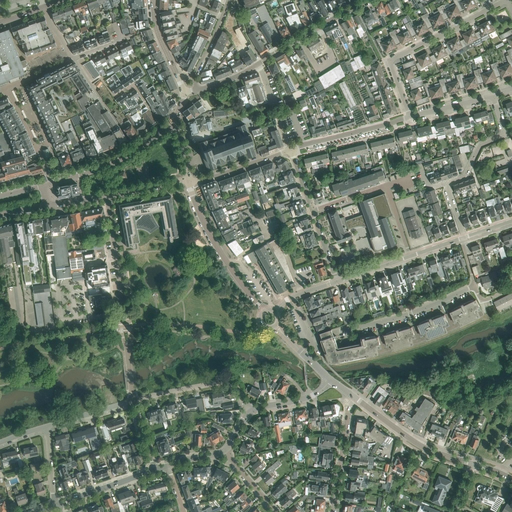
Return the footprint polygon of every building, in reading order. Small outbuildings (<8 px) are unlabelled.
[(95,0),(88,0),(86,1),(92,16),(94,21),(96,20),(95,15),(100,13),(98,7),(95,0)] [(105,0),(95,0),(98,7),(99,6),(99,5),(102,3),(105,10),(108,9),(105,0)] [(105,0),(108,9),(116,6),(116,4),(120,3),(118,0),(105,0)] [(120,0),(124,10),(129,9),(134,9),(146,7),(145,0),(120,0)] [(245,9),(259,3),(258,0),(243,0),(245,4),(243,5),(245,9)] [(301,19),(302,22),(305,26),(310,23),(308,18),(309,18),(303,8),(306,7),(302,0),(299,1),(300,4),(298,6),(303,14),(300,16),(302,19),(301,19)] [(323,16),(328,13),(324,7),(325,6),(322,0),(321,0),(318,2),(316,3),(323,16)] [(326,0),(327,3),(329,6),(328,6),(331,11),(338,8),(333,0),(326,0)] [(388,0),(390,3),(387,4),(392,13),(395,11),(394,10),(399,7),(400,9),(403,7),(398,0),(399,0),(396,2),(395,0),(388,0)] [(452,0),(454,3),(450,5),(456,18),(459,16),(459,15),(461,14),(459,11),(462,10),(463,11),(456,0),(452,0)] [(461,0),(456,0),(463,11),(462,10),(465,8),(466,11),(468,10),(469,11),(472,9),(467,0),(463,0),(462,1),(461,0)] [(467,0),(472,9),(475,8),(475,7),(477,6),(475,3),(478,2),(479,3),(477,0),(467,0)] [(85,1),(79,4),(83,16),(84,19),(85,21),(89,20),(85,9),(88,8),(85,1)] [(215,1),(212,7),(211,10),(218,13),(221,4),(215,1)] [(308,15),(310,18),(312,22),(319,19),(315,12),(316,11),(311,2),(308,3),(313,12),(308,15)] [(375,5),(380,14),(381,17),(387,13),(388,15),(391,13),(386,5),(383,6),(381,2),(375,5)] [(300,22),(297,13),(292,15),(291,13),(296,11),(293,3),(284,7),(288,17),(286,18),(289,25),(291,30),(293,29),(294,32),(303,27),(300,22)] [(443,5),(440,6),(447,19),(446,18),(449,17),(450,19),(452,18),(453,19),(456,18),(450,5),(448,3),(444,6),(443,5)] [(83,16),(79,4),(72,6),(75,13),(77,16),(80,15),(82,20),(84,19),(83,16)] [(434,15),(440,26),(443,24),(443,23),(445,22),(443,20),(446,18),(447,20),(447,19),(440,6),(437,8),(440,14),(435,16),(434,15)] [(70,7),(64,9),(66,16),(71,28),(73,27),(71,20),(71,19),(70,15),(73,13),(70,7)] [(243,14),(241,14),(243,21),(257,12),(255,8),(243,14)] [(64,9),(57,12),(60,19),(60,18),(66,16),(64,9)] [(182,36),(180,30),(179,26),(181,25),(180,23),(180,21),(178,21),(177,18),(177,16),(175,9),(159,13),(161,20),(161,22),(162,25),(161,26),(161,25),(160,25),(161,27),(161,29),(162,29),(161,28),(163,28),(165,33),(166,40),(182,36)] [(367,15),(364,17),(369,26),(379,20),(375,12),(375,13),(373,14),(370,10),(365,12),(367,15)] [(54,22),(54,21),(60,19),(57,12),(51,14),(54,22)] [(205,18),(204,21),(213,25),(216,19),(210,16),(210,14),(206,13),(205,15),(206,15),(205,18)] [(427,13),(424,15),(431,28),(430,26),(433,25),(434,27),(436,26),(437,28),(440,26),(434,15),(430,17),(427,13)] [(234,27),(235,30),(236,35),(245,49),(238,53),(247,66),(253,62),(256,60),(248,46),(250,45),(247,40),(242,31),(244,30),(239,15),(236,16),(236,18),(234,19),(235,24),(238,23),(238,25),(234,27)] [(358,15),(354,17),(356,22),(358,25),(358,26),(359,28),(356,30),(360,38),(361,37),(364,36),(363,34),(365,32),(364,31),(367,30),(364,25),(361,19),(358,15)] [(423,21),(418,23),(424,34),(427,32),(427,31),(429,30),(427,28),(430,26),(431,28),(424,15),(421,16),(423,21)] [(26,56),(32,53),(56,45),(54,39),(52,33),(51,34),(49,28),(47,29),(45,24),(46,23),(44,16),(32,21),(11,29),(14,36),(15,35),(17,41),(18,40),(20,44),(21,43),(26,56)] [(379,18),(384,27),(387,25),(383,16),(379,18)] [(353,29),(355,28),(350,19),(345,22),(353,34),(352,35),(353,38),(354,39),(357,36),(355,32),(353,29)] [(424,34),(418,23),(413,26),(411,21),(411,22),(409,19),(407,21),(408,23),(415,36),(414,34),(417,33),(418,36),(420,35),(421,36),(424,34)] [(140,21),(136,22),(136,25),(136,29),(139,29),(144,28),(144,27),(148,26),(147,20),(140,21)] [(286,27),(282,29),(278,21),(278,22),(277,20),(274,22),(283,38),(290,34),(286,27)] [(199,25),(198,29),(210,33),(209,33),(210,30),(211,31),(213,25),(204,21),(203,24),(199,22),(199,25)] [(483,24),(488,35),(496,31),(491,21),(488,22),(485,23),(486,24),(483,25),(483,24)] [(130,24),(127,24),(128,29),(129,29),(130,35),(136,33),(134,25),(134,22),(130,24)] [(339,37),(343,35),(337,22),(333,24),(337,31),(339,37)] [(353,34),(345,22),(341,24),(345,31),(346,30),(350,36),(352,35),(353,34)] [(259,28),(269,44),(273,41),(271,38),(275,36),(267,23),(259,28)] [(407,29),(402,31),(408,42),(411,41),(411,40),(413,39),(411,36),(414,35),(415,36),(408,23),(405,24),(407,29)] [(339,37),(337,31),(333,24),(329,27),(332,34),(335,39),(339,37)] [(480,31),(477,32),(481,39),(488,35),(483,24),(483,25),(481,26),(481,25),(478,27),(480,31)] [(87,26),(80,29),(82,35),(89,32),(87,26)] [(335,39),(332,34),(329,27),(324,29),(328,36),(330,35),(332,41),(335,39)] [(0,83),(9,80),(19,76),(25,74),(25,73),(24,73),(24,72),(23,68),(28,66),(26,60),(20,62),(9,30),(9,29),(0,32),(0,83)] [(82,35),(80,29),(72,32),(72,33),(74,37),(82,35)] [(198,29),(196,35),(207,40),(210,33),(198,29)] [(395,29),(392,31),(399,44),(398,43),(401,41),(402,44),(404,43),(405,44),(408,42),(402,31),(398,34),(395,29)] [(481,39),(477,32),(475,34),(473,30),(470,31),(470,32),(468,33),(468,32),(473,43),(475,46),(483,43),(482,41),(481,39)] [(499,36),(502,41),(507,38),(508,39),(510,43),(511,41),(511,32),(511,30),(499,36)] [(220,36),(217,42),(225,46),(228,40),(228,38),(225,33),(222,31),(220,36)] [(248,34),(258,52),(261,56),(269,52),(265,46),(263,47),(261,43),(262,42),(259,37),(258,38),(253,31),(248,34)] [(391,37),(386,40),(392,51),(395,49),(395,48),(397,47),(395,44),(398,43),(399,44),(392,31),(389,33),(391,37)] [(473,43),(468,32),(468,33),(466,34),(466,33),(463,35),(465,39),(462,40),(466,46),(467,50),(475,46),(473,43)] [(112,34),(111,33),(108,34),(108,33),(102,35),(105,43),(111,41),(109,35),(112,34)] [(97,36),(95,37),(97,40),(98,39),(100,45),(105,43),(102,35),(97,37),(97,36)] [(196,35),(195,38),(205,43),(207,40),(196,35)] [(182,36),(166,40),(168,42),(167,43),(170,49),(178,45),(176,42),(182,40),(183,40),(183,39),(182,36)] [(94,38),(89,40),(92,48),(97,46),(95,40),(97,40),(95,37),(94,37),(94,38)] [(317,37),(312,40),(319,52),(322,51),(320,48),(323,46),(322,44),(323,44),(321,38),(318,39),(317,37)] [(453,40),(458,50),(460,53),(460,54),(465,52),(463,48),(466,46),(462,40),(460,41),(458,37),(455,39),(453,41),(453,40)] [(195,38),(193,41),(203,46),(205,43),(195,38)] [(392,51),(386,40),(381,42),(379,38),(376,39),(383,52),(382,51),(385,50),(386,52),(388,51),(389,52),(392,51)] [(84,41),(82,41),(83,45),(85,44),(87,50),(92,48),(89,40),(84,42),(84,41)] [(308,43),(306,44),(310,50),(311,52),(313,52),(315,51),(316,54),(319,52),(312,40),(308,43)] [(450,46),(447,48),(451,54),(451,56),(454,54),(455,56),(460,53),(458,50),(453,40),(453,41),(451,42),(450,41),(448,42),(450,46)] [(81,43),(76,45),(79,53),(84,51),(82,45),(83,45),(82,41),(81,42),(81,43)] [(128,41),(123,44),(127,51),(132,49),(134,52),(136,51),(134,45),(131,47),(128,41)] [(193,41),(192,45),(202,50),(203,46),(193,41)] [(156,42),(148,45),(153,54),(150,55),(160,50),(156,42)] [(178,45),(170,49),(173,54),(180,50),(179,48),(185,44),(184,42),(178,45)] [(217,42),(214,48),(222,52),(225,46),(217,42)] [(123,44),(118,46),(121,51),(119,52),(122,57),(122,58),(129,55),(127,51),(123,44)] [(70,47),(71,47),(74,55),(79,53),(76,45),(70,47)] [(192,45),(190,48),(192,49),(200,53),(202,50),(192,45)] [(438,47),(438,48),(443,58),(451,54),(447,48),(445,49),(442,45),(440,46),(440,47),(438,48),(438,47)] [(115,47),(110,50),(114,58),(119,55),(120,58),(122,57),(119,52),(118,53),(115,47)] [(301,47),(296,50),(301,59),(303,57),(305,60),(308,59),(301,47)] [(214,48),(209,58),(219,63),(221,62),(218,60),(218,58),(218,59),(222,52),(214,48)] [(435,54),(432,56),(435,62),(443,58),(438,48),(437,48),(438,48),(436,50),(435,49),(433,50),(435,54)] [(182,57),(177,64),(183,67),(183,68),(182,69),(190,73),(198,58),(200,53),(192,49),(191,52),(190,54),(187,61),(182,57)] [(108,58),(107,58),(108,62),(110,61),(109,60),(114,58),(110,50),(105,52),(108,58)] [(160,50),(150,55),(152,60),(155,59),(162,55),(160,50)] [(298,62),(292,52),(290,53),(290,52),(285,55),(285,54),(284,54),(290,63),(291,65),(294,71),(299,68),(296,63),(298,62)] [(102,53),(98,56),(102,64),(106,61),(107,62),(108,62),(107,58),(105,59),(102,53)] [(423,55),(422,55),(428,66),(435,62),(432,56),(429,57),(427,53),(425,54),(425,55),(423,56),(423,55)] [(284,54),(276,59),(279,65),(284,61),(286,65),(290,63),(284,54)] [(153,62),(155,65),(164,60),(162,55),(155,59),(155,60),(156,59),(156,60),(153,62)] [(361,55),(354,58),(358,69),(366,66),(363,60),(361,55)] [(416,64),(416,65),(418,71),(428,66),(422,55),(423,56),(421,57),(420,57),(418,58),(420,62),(416,64)] [(93,65),(95,68),(97,71),(103,68),(101,64),(102,64),(98,56),(92,58),(95,64),(93,65)] [(240,59),(235,62),(239,70),(244,68),(240,59)] [(411,69),(410,67),(416,65),(416,64),(415,60),(402,64),(405,71),(404,71),(405,75),(413,73),(411,69)] [(75,62),(72,62),(49,73),(48,73),(43,75),(44,76),(36,80),(38,83),(27,88),(46,127),(55,148),(63,145),(63,143),(65,143),(70,140),(67,133),(66,133),(61,123),(77,115),(82,112),(76,101),(77,101),(86,95),(84,93),(91,88),(79,71),(80,71),(75,62)] [(165,62),(157,65),(160,73),(161,73),(161,74),(158,75),(160,81),(164,79),(171,75),(165,62)] [(229,65),(232,69),(234,73),(239,70),(235,62),(229,65)] [(275,62),(268,65),(273,76),(280,73),(275,62)] [(375,62),(365,66),(366,70),(371,68),(372,71),(371,72),(381,68),(379,63),(376,65),(375,62)] [(497,62),(494,63),(499,77),(499,75),(501,74),(502,77),(504,76),(505,77),(508,76),(504,65),(499,67),(497,62)] [(222,63),(219,66),(221,68),(222,70),(225,77),(232,74),(229,67),(227,68),(226,65),(223,67),(222,63)] [(493,71),(488,73),(491,83),(495,81),(494,80),(496,79),(496,77),(498,76),(499,77),(494,63),(490,65),(493,71)] [(129,65),(125,67),(134,81),(144,74),(140,69),(134,73),(129,65)] [(331,70),(319,78),(321,82),(321,83),(323,86),(325,88),(325,89),(338,81),(345,76),(340,65),(331,70)] [(124,67),(120,69),(126,78),(120,82),(124,87),(124,88),(134,81),(130,75),(124,67)] [(371,76),(372,78),(374,77),(375,77),(374,76),(384,73),(383,73),(381,68),(371,72),(373,75),(371,76)] [(480,68),(477,70),(481,84),(482,84),(481,82),(485,81),(486,83),(488,83),(488,84),(491,83),(488,73),(487,71),(482,73),(480,68)] [(214,75),(214,76),(216,80),(225,77),(222,70),(218,71),(218,72),(218,73),(214,75)] [(475,75),(470,77),(473,89),(476,88),(476,86),(478,86),(477,83),(481,82),(481,84),(477,70),(473,71),(475,75)] [(206,71),(202,73),(201,75),(200,75),(200,80),(201,85),(207,83),(206,78),(208,78),(208,77),(209,76),(208,75),(207,74),(206,71)] [(257,73),(250,75),(259,106),(268,103),(261,83),(257,73)] [(384,73),(374,76),(375,77),(374,77),(375,81),(384,78),(383,73),(384,73)] [(414,78),(414,77),(414,76),(413,73),(405,75),(407,79),(408,79),(410,85),(422,81),(420,76),(414,78)] [(463,73),(460,74),(463,88),(464,88),(463,87),(466,86),(467,89),(469,88),(469,90),(473,89),(470,77),(464,78),(463,73)] [(116,85),(110,89),(114,94),(119,91),(124,88),(124,87),(120,82),(115,74),(111,76),(116,85)] [(457,80),(452,81),(455,93),(459,92),(458,91),(461,91),(460,88),(463,87),(463,89),(463,88),(460,74),(456,75),(457,80)] [(171,75),(164,79),(167,87),(169,92),(177,88),(171,75)] [(250,75),(243,77),(246,84),(245,84),(248,94),(252,104),(250,105),(251,108),(251,109),(259,106),(250,75)] [(384,78),(375,81),(376,85),(374,86),(375,88),(378,87),(378,86),(387,82),(386,83),(384,78)] [(446,78),(442,79),(446,93),(446,92),(449,91),(449,94),(451,93),(452,94),(455,93),(452,81),(447,83),(446,78)] [(440,86),(435,87),(435,88),(438,98),(441,97),(441,96),(443,95),(442,92),(445,92),(446,93),(442,79),(439,80),(440,86)] [(141,81),(136,85),(138,87),(144,97),(155,90),(153,85),(147,89),(143,83),(141,81)] [(344,81),(339,84),(352,111),(358,108),(344,81)] [(423,84),(422,81),(410,85),(412,92),(411,92),(413,96),(420,93),(419,89),(418,89),(418,88),(424,86),(423,84)] [(387,82),(378,86),(378,87),(379,91),(378,91),(379,91),(389,87),(388,84),(387,84),(386,83),(387,83),(387,82)] [(321,83),(316,86),(319,92),(325,88),(323,86),(321,83)] [(435,87),(435,86),(429,87),(428,83),(423,84),(424,86),(428,97),(428,98),(429,98),(428,96),(431,96),(432,98),(434,98),(434,99),(438,98),(435,88),(435,87)] [(244,86),(235,89),(237,94),(241,107),(245,105),(246,109),(251,108),(250,105),(249,100),(248,101),(246,96),(247,96),(246,94),(247,94),(246,91),(244,86)] [(149,95),(145,98),(148,103),(150,105),(152,109),(152,110),(156,115),(158,120),(167,114),(161,104),(162,103),(158,96),(155,90),(153,87),(150,88),(154,96),(151,98),(149,95)] [(389,87),(379,91),(380,95),(381,94),(381,95),(382,95),(391,92),(390,92),(389,91),(390,90),(389,87)] [(127,96),(126,96),(134,107),(138,104),(134,99),(139,95),(135,90),(127,96)] [(380,95),(378,95),(379,98),(381,97),(382,101),(383,100),(391,97),(390,93),(391,92),(382,95),(381,95),(381,94),(380,95)] [(125,93),(116,99),(120,105),(125,102),(130,109),(132,108),(134,107),(126,96),(127,96),(125,93)] [(163,93),(158,96),(162,103),(163,105),(164,106),(168,113),(177,105),(175,101),(171,102),(171,101),(169,103),(166,98),(166,99),(163,93)] [(415,100),(418,106),(430,102),(428,98),(428,97),(422,99),(421,97),(422,97),(420,93),(413,96),(414,100),(415,100)] [(86,95),(77,101),(80,105),(83,111),(86,110),(88,113),(87,114),(93,127),(97,137),(96,137),(99,143),(103,151),(118,145),(115,141),(116,140),(110,130),(111,130),(97,109),(94,105),(86,95)] [(293,96),(283,101),(286,107),(296,102),(293,96)] [(0,160),(1,162),(3,161),(1,156),(4,154),(14,150),(17,149),(17,150),(19,150),(19,149),(20,149),(23,156),(23,157),(27,156),(28,155),(29,157),(35,154),(36,154),(31,142),(27,133),(27,132),(25,128),(19,117),(8,97),(0,100),(0,160)] [(372,98),(368,100),(365,101),(368,107),(375,105),(372,98)] [(305,99),(299,102),(301,108),(307,106),(306,104),(305,99)] [(99,101),(94,105),(97,109),(111,130),(110,130),(116,140),(115,141),(118,145),(127,140),(119,128),(108,111),(106,112),(99,101)] [(198,101),(182,113),(189,121),(193,118),(205,110),(198,101)] [(507,107),(503,108),(505,115),(509,113),(509,112),(511,111),(511,101),(506,104),(507,107)] [(394,102),(385,105),(384,104),(382,105),(382,107),(385,106),(386,110),(395,107),(393,102),(394,102)] [(371,113),(368,115),(370,121),(380,118),(379,115),(378,111),(375,105),(368,107),(371,113)] [(139,112),(141,115),(147,122),(149,126),(156,121),(155,120),(155,121),(151,115),(152,114),(147,106),(139,112)] [(128,113),(125,115),(128,120),(128,121),(137,134),(148,127),(143,118),(135,123),(130,115),(131,114),(132,115),(138,110),(136,107),(130,112),(129,113),(128,113)] [(350,122),(348,123),(350,127),(356,125),(352,113),(349,107),(346,108),(348,114),(350,119),(349,120),(350,122)] [(388,113),(383,115),(384,119),(394,116),(393,113),(397,112),(395,107),(386,110),(388,113)] [(327,116),(327,118),(328,119),(329,122),(330,125),(331,128),(332,128),(333,130),(331,130),(332,132),(337,130),(335,124),(331,117),(329,113),(327,109),(324,111),(327,116)] [(489,123),(490,123),(494,122),(491,112),(488,113),(487,111),(481,112),(483,121),(487,120),(488,122),(488,123),(489,123)] [(99,153),(103,151),(99,143),(96,137),(88,120),(84,112),(82,112),(77,115),(80,120),(81,123),(83,127),(87,135),(96,154),(99,153)] [(116,112),(113,114),(130,139),(137,134),(128,121),(123,124),(122,121),(123,121),(119,114),(118,115),(116,112)] [(475,116),(472,117),(474,126),(481,124),(480,122),(483,121),(481,112),(474,114),(475,116)] [(195,121),(193,121),(188,123),(192,135),(199,133),(198,130),(207,128),(207,131),(213,129),(210,118),(205,119),(204,117),(206,116),(205,113),(200,116),(201,118),(195,120),(195,121)] [(337,124),(338,127),(339,130),(345,128),(344,126),(339,115),(335,116),(337,120),(338,119),(339,123),(337,124)] [(341,115),(339,115),(344,126),(345,128),(350,127),(348,123),(350,122),(349,120),(347,120),(346,118),(342,119),(341,115)] [(468,116),(462,118),(465,129),(471,127),(474,126),(472,117),(469,118),(468,116)] [(312,132),(313,138),(316,137),(318,136),(313,122),(313,119),(312,117),(309,118),(311,123),(312,126),(309,127),(311,132),(312,132)] [(315,118),(313,119),(313,122),(318,136),(322,135),(320,128),(319,125),(317,125),(315,118)] [(327,118),(326,119),(324,120),(328,134),(332,132),(331,130),(333,130),(332,128),(331,128),(330,125),(329,122),(328,119),(327,118)] [(456,121),(453,122),(455,133),(456,136),(460,135),(459,133),(459,132),(465,130),(465,129),(462,118),(455,119),(456,121)] [(96,154),(87,135),(83,127),(81,123),(80,120),(73,123),(74,126),(88,157),(96,154)] [(449,121),(443,122),(446,135),(455,133),(453,122),(450,122),(449,121)] [(437,126),(434,126),(437,137),(445,135),(446,135),(443,122),(436,124),(437,126)] [(207,141),(203,142),(198,144),(208,171),(216,168),(216,167),(243,157),(244,160),(256,155),(252,146),(253,145),(249,134),(248,134),(245,124),(228,130),(229,133),(207,141)] [(431,125),(424,127),(426,136),(429,135),(430,138),(437,137),(434,126),(431,127),(431,125)] [(418,130),(415,131),(417,141),(418,142),(427,140),(426,136),(424,127),(417,129),(418,130)] [(262,133),(262,131),(261,128),(251,131),(253,136),(256,135),(257,137),(263,135),(262,133)] [(277,130),(272,131),(271,132),(273,138),(274,139),(275,139),(275,140),(276,144),(278,147),(283,146),(277,130)] [(412,130),(405,132),(407,140),(410,139),(411,143),(415,142),(415,141),(417,141),(415,131),(412,132),(412,130)] [(399,135),(396,136),(398,143),(407,140),(405,132),(399,133),(399,135)] [(70,140),(65,143),(70,153),(70,152),(74,163),(85,158),(81,148),(77,142),(77,143),(76,140),(74,138),(70,140)] [(266,145),(267,148),(269,154),(279,151),(278,147),(276,144),(270,146),(268,140),(265,141),(266,145)] [(63,145),(55,148),(62,166),(72,163),(68,154),(63,145)] [(266,145),(258,148),(256,149),(258,154),(260,153),(262,157),(269,154),(267,148),(266,145)] [(469,145),(459,147),(461,154),(465,153),(470,152),(470,149),(469,145)] [(361,148),(361,146),(355,147),(357,155),(360,155),(361,157),(362,157),(362,160),(365,159),(365,156),(363,157),(363,154),(362,152),(361,148)] [(45,161),(48,170),(54,168),(51,160),(50,160),(50,157),(48,149),(42,150),(45,159),(45,158),(46,161),(45,161)] [(338,151),(332,153),(334,161),(339,160),(340,161),(338,151)] [(27,156),(23,157),(30,174),(31,174),(31,175),(43,172),(35,154),(29,157),(28,155),(27,156)] [(5,176),(6,180),(30,174),(23,157),(23,156),(14,158),(11,159),(3,161),(1,162),(0,162),(5,176)] [(304,159),(306,167),(312,166),(310,158),(304,159)] [(275,169),(277,172),(277,173),(281,171),(280,171),(285,160),(282,159),(276,161),(277,164),(276,164),(277,165),(278,168),(275,169)] [(281,171),(281,173),(285,172),(285,170),(290,168),(288,162),(285,160),(280,171),(281,171)] [(456,166),(450,168),(453,177),(459,175),(457,169),(456,166),(462,164),(461,161),(455,163),(456,166)] [(273,172),(275,171),(272,163),(267,165),(271,177),(272,179),(275,178),(273,172)] [(267,165),(262,166),(266,179),(269,178),(270,181),(272,180),(272,179),(271,177),(267,165)] [(453,177),(450,168),(449,165),(444,167),(445,170),(448,179),(453,177)] [(338,183),(333,185),(336,196),(342,194),(343,196),(380,183),(379,181),(385,179),(381,166),(372,169),(373,174),(356,180),(355,175),(350,176),(337,181),(338,183)] [(260,167),(255,169),(259,182),(261,187),(262,187),(264,186),(262,181),(260,177),(263,176),(260,167)] [(249,171),(251,176),(252,179),(255,179),(256,183),(259,182),(255,169),(249,171)] [(127,179),(124,170),(116,175),(117,180),(127,179)] [(445,170),(440,172),(443,181),(448,179),(445,170)] [(283,176),(280,178),(280,179),(281,181),(293,176),(291,171),(283,174),(283,176)] [(437,182),(434,173),(433,171),(426,174),(427,176),(429,176),(432,184),(437,182)] [(251,186),(250,181),(246,172),(240,174),(245,187),(245,188),(251,186)] [(440,172),(434,173),(437,182),(443,181),(440,172)] [(245,187),(240,174),(234,177),(238,188),(239,188),(241,187),(241,188),(242,188),(245,187)] [(281,181),(279,181),(280,184),(282,183),(283,185),(286,184),(295,181),(293,176),(281,181)] [(232,177),(225,180),(229,190),(232,189),(235,188),(232,177)] [(475,178),(469,180),(472,189),(478,187),(475,178)] [(225,180),(219,182),(223,192),(229,190),(225,180)] [(469,180),(464,182),(467,191),(468,193),(473,191),(472,189),(469,180)] [(202,188),(205,195),(213,192),(220,189),(218,182),(216,183),(216,182),(214,181),(203,186),(202,188)] [(464,182),(458,184),(461,193),(467,191),(464,182)] [(79,194),(77,184),(73,185),(73,184),(59,187),(59,186),(58,186),(57,186),(55,187),(54,188),(55,191),(56,190),(57,190),(57,194),(58,199),(75,196),(75,195),(79,194)] [(282,196),(297,191),(296,189),(297,189),(296,184),(288,187),(282,189),(283,192),(282,192),(283,196),(282,196)] [(458,184),(453,186),(456,194),(461,193),(458,184)] [(262,187),(259,188),(260,191),(261,195),(265,194),(268,193),(266,189),(263,190),(262,187)] [(323,192),(322,189),(314,192),(315,194),(318,202),(325,199),(322,192),(323,192)] [(435,190),(425,193),(423,194),(425,199),(428,199),(428,198),(437,195),(435,190)] [(297,191),(282,196),(283,199),(284,200),(288,198),(288,197),(292,196),(293,200),(300,197),(299,193),(298,193),(297,191)] [(213,192),(205,195),(207,200),(220,194),(219,192),(213,194),(213,192)] [(244,193),(235,197),(237,203),(245,200),(246,200),(244,193)] [(392,214),(384,194),(385,193),(371,198),(372,198),(360,202),(359,202),(363,214),(346,221),(344,217),(340,218),(337,210),(329,213),(336,233),(335,233),(338,243),(347,240),(347,239),(352,238),(353,236),(352,234),(350,233),(349,229),(354,227),(356,227),(358,226),(360,226),(362,226),(364,227),(366,227),(368,228),(372,237),(370,238),(375,252),(376,252),(396,244),(396,245),(386,217),(392,215),(392,214)] [(220,201),(222,201),(221,197),(220,194),(207,200),(209,205),(217,201),(220,201)] [(437,195),(428,198),(428,199),(429,204),(438,201),(437,195)] [(148,232),(149,233),(158,226),(156,222),(153,218),(151,213),(156,212),(160,211),(165,238),(169,237),(170,240),(170,241),(170,242),(171,242),(172,242),(172,241),(173,240),(172,238),(178,237),(171,196),(149,199),(148,199),(147,199),(146,199),(145,199),(144,199),(143,199),(142,199),(142,200),(141,200),(141,201),(140,201),(119,205),(126,246),(132,245),(132,247),(133,248),(134,248),(135,248),(135,247),(135,243),(139,242),(136,229),(138,229),(139,229),(141,229),(142,229),(143,229),(145,230),(146,230),(147,231),(148,232)] [(217,201),(209,205),(211,211),(221,208),(236,203),(237,203),(235,197),(231,198),(224,200),(222,201),(220,201),(217,201)] [(511,197),(509,198),(508,197),(503,199),(504,200),(508,213),(511,211),(511,207),(511,206),(511,197)] [(291,207),(292,211),(295,210),(303,207),(301,200),(291,204),(292,207),(291,207)] [(492,203),(487,205),(491,218),(497,216),(495,212),(498,211),(499,215),(500,215),(495,202),(495,200),(492,201),(492,203)] [(500,200),(495,202),(500,215),(505,213),(503,209),(506,208),(508,213),(504,200),(500,201),(500,200)] [(430,205),(432,211),(441,208),(439,202),(430,205)] [(223,212),(237,208),(236,203),(221,208),(211,211),(214,216),(223,212)] [(291,211),(293,217),(306,213),(303,207),(295,210),(292,211),(291,211)] [(484,211),(479,213),(480,218),(482,223),(488,221),(486,216),(489,215),(486,207),(483,209),(484,211)] [(103,208),(80,212),(82,221),(85,221),(86,227),(94,225),(93,219),(105,217),(103,208)] [(235,213),(239,212),(237,208),(223,212),(214,216),(216,221),(228,216),(235,213)] [(437,215),(443,213),(441,208),(432,211),(428,212),(429,215),(433,213),(434,216),(435,216),(437,215)] [(467,217),(462,219),(466,229),(471,227),(470,222),(472,221),(474,226),(471,216),(469,211),(468,208),(465,209),(466,212),(467,217)] [(274,209),(266,212),(267,218),(276,215),(274,209)] [(403,213),(405,220),(407,226),(410,233),(412,238),(415,237),(415,238),(420,236),(420,235),(423,234),(421,229),(420,229),(415,216),(416,216),(414,209),(403,213)] [(476,214),(471,216),(474,226),(479,224),(478,219),(480,218),(479,213),(478,210),(475,211),(476,214)] [(68,223),(65,230),(65,232),(71,231),(72,231),(76,251),(70,252),(68,252),(71,273),(84,271),(81,253),(87,252),(86,249),(79,251),(75,230),(78,230),(78,228),(82,227),(80,212),(70,214),(72,220),(72,223),(68,223)] [(228,216),(216,221),(220,229),(237,223),(239,222),(244,220),(240,212),(239,212),(235,213),(228,216)] [(277,216),(280,224),(286,222),(283,214),(277,216)] [(61,216),(58,216),(64,279),(71,278),(71,273),(68,252),(67,245),(65,232),(65,230),(68,223),(67,215),(61,216)] [(58,216),(49,218),(50,219),(54,255),(57,280),(64,279),(58,216)] [(307,216),(299,218),(296,219),(298,223),(294,225),(295,227),(300,226),(308,223),(307,221),(308,220),(307,216)] [(48,218),(41,219),(43,228),(43,233),(46,256),(54,255),(50,219),(48,219),(48,218)] [(41,219),(34,220),(36,233),(35,233),(36,234),(43,233),(43,228),(41,219)] [(27,234),(25,234),(27,248),(29,262),(34,261),(30,234),(35,233),(36,233),(34,220),(26,221),(27,226),(27,230),(28,230),(28,231),(27,231),(27,234)] [(448,220),(446,221),(448,229),(451,229),(452,233),(458,231),(455,221),(449,223),(448,220)] [(448,229),(446,221),(438,224),(440,232),(443,231),(444,236),(450,234),(448,229)] [(23,222),(15,223),(15,228),(16,235),(17,235),(21,261),(22,265),(23,265),(27,264),(27,265),(29,264),(29,262),(29,260),(27,248),(25,234),(24,227),(23,222)] [(237,223),(220,229),(223,234),(232,229),(233,231),(235,229),(236,231),(240,230),(237,223)] [(300,226),(295,227),(298,234),(311,229),(310,224),(309,225),(308,223),(300,226)] [(11,224),(0,226),(0,244),(3,264),(12,263),(10,247),(15,246),(15,239),(13,234),(14,234),(11,224)] [(432,225),(425,227),(428,236),(435,234),(436,239),(442,237),(440,232),(438,224),(437,224),(438,227),(433,229),(432,225)] [(232,229),(223,234),(227,242),(236,238),(239,237),(243,235),(244,236),(255,232),(255,231),(256,231),(256,230),(254,230),(252,225),(241,229),(240,230),(236,231),(235,229),(233,231),(232,229)] [(312,232),(302,235),(300,236),(302,243),(303,243),(306,241),(314,238),(312,232)] [(227,244),(236,256),(243,250),(244,250),(265,239),(262,235),(253,239),(252,238),(248,241),(246,242),(242,244),(238,239),(237,239),(231,242),(227,244)] [(503,237),(505,242),(507,249),(510,248),(510,247),(511,246),(511,241),(510,235),(503,237)] [(252,252),(258,261),(269,280),(277,294),(288,288),(295,286),(278,237),(252,252)] [(293,245),(291,237),(285,239),(288,247),(293,245)] [(306,241),(303,243),(304,246),(306,245),(307,248),(317,245),(314,238),(306,241)] [(497,239),(491,241),(494,250),(495,253),(499,252),(501,258),(506,256),(504,249),(501,250),(501,249),(500,249),(497,239)] [(494,250),(491,241),(484,243),(487,251),(488,254),(491,253),(490,251),(494,250)] [(95,245),(86,247),(87,250),(87,252),(89,252),(94,251),(95,259),(105,257),(104,249),(103,243),(95,245)] [(473,251),(475,258),(479,257),(480,261),(486,259),(485,256),(483,257),(481,252),(482,252),(479,245),(472,247),(473,250),(472,251),(473,252),(473,251)] [(453,254),(455,258),(456,263),(460,262),(461,267),(465,266),(462,258),(460,251),(453,254)] [(252,252),(247,255),(248,255),(252,262),(254,263),(258,261),(252,252)] [(445,266),(442,267),(444,275),(446,279),(450,278),(446,268),(453,265),(454,265),(452,262),(451,259),(451,258),(450,258),(449,255),(442,258),(445,266)] [(312,261),(313,264),(315,270),(318,270),(320,276),(323,275),(323,276),(326,275),(326,274),(327,274),(322,261),(320,262),(319,259),(318,259),(312,261)] [(439,278),(444,276),(444,275),(442,267),(439,268),(436,260),(433,261),(432,260),(430,261),(430,262),(429,262),(432,270),(436,269),(439,278)] [(27,264),(23,265),(25,282),(32,281),(29,264),(27,265),(27,264)] [(89,272),(85,273),(86,280),(91,279),(92,287),(101,286),(110,285),(109,283),(107,264),(89,267),(89,272)] [(423,264),(415,267),(417,275),(422,273),(424,278),(427,277),(423,264)] [(476,266),(472,267),(474,276),(481,274),(479,268),(477,269),(476,266)] [(407,273),(409,277),(410,276),(412,281),(415,280),(414,276),(417,275),(415,267),(412,268),(410,268),(407,269),(408,272),(407,273)] [(400,272),(396,273),(402,290),(401,290),(402,293),(403,293),(403,292),(407,291),(407,292),(408,291),(406,287),(405,287),(404,285),(406,284),(405,279),(403,280),(400,272)] [(497,278),(495,272),(491,273),(491,275),(482,278),(484,288),(495,285),(493,279),(497,278)] [(393,279),(391,279),(395,292),(401,290),(402,290),(396,273),(391,274),(393,279)] [(380,284),(381,284),(382,288),(385,287),(387,291),(389,290),(388,286),(385,277),(379,279),(380,283),(380,284)] [(371,293),(375,291),(377,296),(381,295),(378,285),(375,286),(374,282),(371,283),(370,282),(365,284),(367,288),(365,289),(368,299),(372,298),(371,293)] [(50,284),(32,287),(33,294),(51,291),(50,284)] [(359,286),(353,288),(355,292),(356,296),(359,295),(360,298),(362,303),(365,302),(361,290),(359,286)] [(341,290),(343,295),(344,298),(346,297),(349,304),(350,309),(354,308),(347,289),(345,290),(345,289),(341,290)] [(100,294),(88,296),(89,298),(89,301),(95,300),(96,307),(112,304),(112,305),(113,305),(112,300),(111,296),(105,297),(105,296),(101,297),(101,294),(102,294),(100,294)] [(312,296),(304,299),(307,305),(315,302),(322,299),(320,295),(313,298),(312,296)] [(500,299),(500,300),(504,308),(510,305),(506,297),(503,299),(503,298),(500,299)] [(315,302),(307,305),(309,310),(317,307),(317,308),(324,305),(322,299),(315,302)] [(450,312),(450,313),(448,313),(449,314),(446,316),(446,314),(444,315),(442,316),(441,315),(438,315),(435,316),(431,318),(428,319),(425,320),(422,322),(420,323),(420,324),(417,325),(412,327),(409,328),(409,327),(406,327),(403,328),(399,329),(396,330),(395,330),(392,331),(389,332),(386,333),(387,335),(384,335),(383,336),(383,337),(380,338),(380,337),(378,337),(375,337),(375,336),(372,336),(369,337),(365,337),(361,338),(362,343),(338,348),(333,333),(331,330),(320,333),(321,337),(322,340),(321,340),(322,345),(323,345),(324,344),(325,346),(324,347),(323,347),(325,351),(326,351),(327,353),(326,353),(325,353),(327,357),(328,356),(329,358),(328,359),(329,363),(334,362),(333,361),(336,361),(336,362),(336,363),(341,362),(340,362),(340,361),(342,360),(343,361),(343,362),(347,361),(347,360),(347,359),(349,359),(349,360),(354,359),(356,359),(361,358),(363,357),(363,358),(371,356),(371,355),(373,355),(378,354),(385,353),(392,350),(392,351),(397,349),(399,348),(399,349),(406,347),(408,346),(413,345),(413,344),(420,342),(427,340),(432,338),(434,337),(440,335),(442,334),(447,332),(454,329),(461,326),(465,324),(467,323),(473,320),(475,319),(480,317),(480,316),(484,315),(479,307),(480,307),(476,300),(473,301),(473,300),(470,301),(467,302),(463,304),(461,305),(457,307),(454,308),(452,310),(452,311),(450,312)] [(494,302),(498,311),(504,308),(500,300),(497,302),(497,301),(494,302)] [(318,309),(310,312),(312,318),(314,317),(322,314),(322,315),(322,316),(329,314),(328,310),(334,308),(332,303),(318,308),(318,309)] [(321,317),(313,320),(315,323),(313,324),(314,325),(319,324),(328,321),(328,322),(329,321),(333,320),(338,318),(342,317),(348,315),(347,311),(341,313),(339,306),(334,308),(328,310),(329,314),(321,317)] [(348,315),(342,317),(345,325),(351,322),(348,315)] [(317,329),(316,329),(317,332),(328,328),(327,326),(331,325),(329,321),(328,322),(321,324),(316,326),(317,328),(316,328),(316,329),(316,328),(317,329)] [(283,378),(278,385),(288,390),(287,390),(288,390),(290,387),(289,387),(290,384),(285,381),(286,381),(286,380),(283,378)] [(355,383),(356,384),(358,386),(358,387),(364,392),(365,391),(368,393),(376,383),(370,378),(369,380),(366,378),(361,378),(360,380),(359,379),(358,379),(357,379),(356,379),(356,380),(355,380),(355,381),(355,382),(355,383)] [(271,387),(276,389),(274,391),(278,393),(278,392),(279,392),(284,395),(285,393),(286,393),(288,390),(278,385),(274,382),(271,387)] [(248,385),(246,390),(250,392),(249,393),(259,398),(262,392),(252,387),(248,385)] [(379,386),(372,396),(375,399),(373,402),(379,407),(389,393),(379,386)] [(407,405),(413,392),(409,390),(404,402),(403,402),(403,403),(407,405)] [(212,395),(213,400),(213,402),(218,401),(218,405),(222,404),(223,409),(233,407),(232,401),(230,402),(229,399),(226,398),(224,399),(223,392),(212,395)] [(389,398),(384,406),(389,410),(396,400),(393,398),(391,397),(392,396),(393,394),(390,392),(388,396),(390,397),(389,398)] [(411,415),(406,422),(413,426),(414,425),(419,429),(434,404),(421,396),(410,414),(411,415)] [(195,398),(185,400),(187,407),(196,405),(196,407),(199,406),(200,412),(204,412),(203,405),(202,399),(195,400),(195,398)] [(396,400),(389,410),(395,413),(398,408),(400,409),(403,403),(401,402),(400,405),(398,403),(399,402),(400,401),(397,399),(396,400)] [(446,404),(439,401),(436,406),(442,410),(444,407),(446,404)] [(166,406),(167,410),(166,410),(165,410),(167,419),(172,418),(171,414),(178,412),(177,411),(178,411),(176,404),(166,406)] [(330,404),(327,405),(329,417),(336,416),(338,415),(339,407),(337,404),(334,405),(334,404),(330,405),(330,404)] [(322,416),(319,416),(320,422),(321,426),(321,428),(326,427),(324,419),(325,418),(329,417),(327,405),(324,406),(320,407),(322,416)] [(316,418),(318,417),(316,407),(314,408),(314,407),(311,408),(310,409),(312,420),(316,420),(316,418)] [(150,422),(158,419),(159,422),(163,421),(166,428),(169,427),(163,409),(160,410),(160,409),(147,413),(149,419),(148,419),(149,420),(150,422)] [(306,409),(300,410),(302,422),(309,421),(308,414),(307,414),(306,414),(306,409)] [(296,416),(295,416),(296,425),(303,424),(302,422),(300,410),(299,411),(299,410),(295,410),(296,411),(295,411),(296,416)] [(279,422),(274,423),(275,428),(276,434),(277,442),(282,441),(282,438),(281,438),(280,434),(281,434),(280,427),(292,425),(291,417),(290,418),(290,417),(289,412),(278,414),(279,419),(278,419),(279,422)] [(402,412),(399,419),(400,420),(399,421),(404,424),(404,423),(405,424),(406,422),(411,415),(410,414),(405,412),(404,413),(402,412)] [(233,415),(232,414),(217,414),(218,422),(222,422),(222,423),(223,423),(226,423),(226,422),(231,422),(231,417),(232,417),(233,416),(233,415)] [(267,428),(271,427),(269,416),(268,416),(268,415),(265,416),(260,417),(259,418),(259,419),(259,420),(260,421),(262,421),(263,427),(266,426),(267,428)] [(457,420),(452,430),(455,431),(453,435),(452,437),(453,437),(452,439),(455,440),(459,441),(462,433),(464,428),(460,426),(459,428),(456,427),(458,424),(460,424),(462,418),(459,416),(458,418),(457,420)] [(116,420),(112,421),(108,423),(110,430),(122,426),(123,429),(122,430),(124,433),(125,433),(130,431),(129,427),(126,428),(125,425),(126,425),(123,419),(117,421),(116,420)] [(358,420),(355,435),(360,437),(360,438),(368,444),(377,442),(380,444),(381,444),(382,443),(387,447),(392,440),(392,439),(386,434),(385,434),(376,428),(377,427),(374,425),(373,425),(372,426),(367,422),(368,421),(367,421),(359,419),(358,419),(358,420)] [(452,430),(457,420),(454,419),(452,423),(451,423),(449,426),(445,425),(444,428),(440,426),(440,427),(438,432),(437,436),(443,438),(444,437),(445,437),(448,430),(449,429),(452,430)] [(438,432),(440,427),(440,426),(433,424),(430,432),(432,432),(431,433),(437,436),(438,432)] [(71,434),(73,440),(73,439),(74,439),(74,441),(84,438),(84,439),(85,438),(89,437),(91,442),(92,442),(94,442),(93,441),(94,441),(97,448),(96,449),(102,447),(100,439),(99,439),(99,440),(97,440),(96,435),(95,432),(92,433),(91,428),(89,429),(89,428),(89,427),(84,429),(85,430),(82,431),(81,430),(82,430),(82,429),(74,432),(75,432),(75,433),(71,434)] [(259,432),(260,430),(256,428),(255,430),(251,428),(249,431),(247,433),(248,433),(248,434),(258,439),(260,435),(259,435),(260,433),(259,432)] [(217,429),(212,433),(217,443),(220,441),(220,440),(223,439),(217,429)] [(170,430),(154,436),(156,440),(172,435),(170,430)] [(479,432),(476,431),(476,432),(475,431),(470,446),(473,447),(473,448),(474,448),(475,448),(476,448),(479,440),(476,439),(479,432)] [(204,438),(204,444),(206,444),(209,442),(211,445),(214,444),(217,443),(212,433),(206,436),(206,437),(204,438)] [(462,433),(459,441),(463,443),(463,441),(466,442),(468,437),(469,434),(466,433),(465,435),(462,433)] [(59,446),(63,445),(64,450),(71,449),(70,439),(66,440),(64,434),(55,437),(56,441),(55,441),(56,446),(59,446)] [(202,434),(192,434),(191,437),(192,437),(191,444),(195,444),(195,445),(198,446),(198,445),(201,445),(202,434)] [(324,435),(322,447),(328,448),(328,445),(331,445),(334,446),(335,436),(324,435)] [(355,435),(354,447),(360,448),(367,448),(368,446),(368,444),(360,438),(360,437),(355,435)] [(162,440),(157,442),(159,449),(169,445),(170,445),(168,438),(166,439),(162,440)] [(250,441),(248,443),(246,442),(245,444),(243,443),(242,444),(240,447),(241,447),(240,448),(242,449),(240,452),(243,454),(244,452),(246,453),(247,451),(250,453),(253,449),(251,448),(253,443),(250,441)] [(124,443),(119,445),(118,445),(119,448),(121,447),(123,451),(129,449),(130,452),(137,450),(134,442),(125,446),(124,443)] [(380,444),(377,442),(371,452),(375,454),(380,444)] [(169,445),(159,449),(162,455),(173,451),(171,447),(170,445),(169,445)] [(23,451),(24,452),(24,451),(25,456),(30,455),(30,456),(35,455),(36,460),(39,460),(36,447),(29,449),(29,448),(24,449),(24,450),(23,451)] [(331,460),(332,454),(328,453),(328,452),(325,451),(325,448),(319,447),(318,455),(319,455),(319,458),(320,458),(331,460)] [(360,448),(354,447),(352,456),(360,458),(360,459),(374,461),(384,462),(384,459),(376,455),(376,457),(368,456),(369,449),(367,448),(360,448)] [(102,456),(105,455),(104,450),(94,453),(96,459),(103,457),(102,456)] [(15,461),(18,461),(20,472),(24,471),(21,459),(18,460),(16,451),(2,454),(3,459),(2,459),(3,465),(9,463),(8,459),(14,458),(15,461)] [(126,457),(127,460),(128,465),(129,465),(131,462),(130,462),(133,460),(135,465),(141,463),(138,455),(131,457),(131,455),(126,457)] [(263,471),(261,469),(265,466),(256,455),(251,460),(255,464),(253,466),(258,472),(259,474),(263,471)] [(398,456),(394,465),(392,468),(402,472),(408,459),(404,457),(403,459),(398,456)] [(80,473),(82,478),(84,484),(90,481),(87,470),(89,470),(88,467),(86,460),(84,457),(82,458),(83,461),(86,471),(80,473)] [(331,466),(331,460),(320,458),(319,458),(319,460),(320,460),(319,466),(326,467),(326,466),(331,466)] [(117,462),(120,471),(127,469),(124,460),(117,462)] [(111,464),(113,468),(114,473),(120,471),(117,462),(117,461),(113,463),(114,463),(111,464)] [(280,464),(277,461),(270,467),(273,471),(280,464)] [(66,475),(68,474),(66,470),(72,468),(72,467),(70,462),(68,463),(65,464),(65,463),(59,465),(60,468),(59,469),(62,477),(66,475)] [(99,468),(99,469),(102,477),(110,475),(106,465),(99,468)] [(90,466),(88,467),(89,470),(89,472),(90,473),(92,472),(95,480),(102,477),(99,469),(93,472),(90,466)] [(208,467),(199,468),(200,476),(200,478),(200,479),(208,482),(209,478),(210,475),(210,470),(208,470),(208,467)] [(414,472),(413,473),(412,476),(420,480),(421,478),(426,480),(430,473),(421,469),(420,469),(417,467),(414,472)] [(194,474),(191,475),(191,477),(192,481),(194,480),(194,479),(197,479),(200,478),(200,476),(199,468),(193,468),(194,474)] [(209,478),(208,479),(212,481),(213,479),(214,479),(217,480),(222,471),(217,468),(216,469),(214,469),(213,471),(215,472),(214,473),(212,477),(209,476),(209,478)] [(349,469),(349,472),(350,473),(349,476),(357,477),(357,480),(363,481),(365,469),(358,468),(357,471),(349,469)] [(180,481),(182,487),(185,485),(183,480),(187,479),(187,478),(191,477),(191,475),(191,474),(191,473),(188,472),(185,473),(185,471),(177,474),(180,481)] [(222,471),(217,480),(223,483),(226,477),(228,478),(230,475),(222,471)] [(275,474),(272,471),(263,478),(268,484),(274,480),(272,477),(275,474)] [(73,473),(71,473),(71,476),(72,477),(73,482),(76,481),(78,486),(84,484),(80,472),(74,474),(73,473)] [(311,479),(317,480),(322,481),(323,479),(328,480),(329,473),(318,472),(318,474),(315,474),(312,475),(311,479)] [(71,476),(68,477),(66,478),(66,480),(60,482),(63,490),(69,488),(68,484),(73,482),(72,477),(71,476)] [(435,494),(432,502),(441,505),(445,496),(447,490),(448,491),(452,481),(439,476),(435,486),(434,489),(437,490),(435,494)] [(274,494),(273,495),(275,498),(276,497),(277,498),(280,496),(279,495),(287,488),(284,485),(288,482),(285,478),(279,484),(280,485),(272,492),(274,494)] [(347,489),(351,490),(354,490),(355,490),(355,487),(354,487),(354,486),(364,487),(365,481),(370,482),(363,481),(357,480),(356,480),(356,482),(348,481),(347,489)] [(225,498),(223,500),(225,502),(227,500),(230,498),(233,496),(236,494),(234,491),(239,487),(234,481),(226,488),(228,490),(227,491),(230,494),(225,498)] [(327,490),(328,485),(320,483),(320,482),(317,481),(316,485),(309,484),(309,487),(312,488),(327,490)] [(45,492),(43,486),(42,487),(41,482),(35,484),(36,489),(37,495),(45,492)] [(148,500),(140,502),(142,507),(143,509),(154,505),(151,499),(149,494),(160,491),(160,493),(168,491),(166,482),(147,487),(148,491),(146,491),(148,500)] [(187,485),(185,485),(182,487),(186,499),(198,495),(207,492),(202,488),(190,493),(187,485)] [(479,491),(475,501),(481,503),(481,502),(492,506),(490,509),(496,511),(504,499),(497,496),(498,494),(494,492),(495,491),(484,487),(485,486),(482,485),(480,485),(479,485),(478,486),(477,488),(477,489),(478,490),(479,491)] [(305,494),(308,495),(309,490),(311,491),(319,492),(318,496),(323,496),(324,495),(326,495),(327,490),(312,488),(309,487),(309,488),(306,487),(305,494)] [(13,489),(17,500),(19,504),(28,501),(27,499),(28,498),(27,498),(26,498),(25,493),(19,495),(17,488),(13,489)] [(288,496),(285,499),(281,502),(285,507),(288,505),(289,506),(293,502),(290,499),(292,497),(296,494),(292,489),(288,492),(290,495),(288,497),(288,496)] [(130,490),(125,492),(129,503),(132,502),(132,500),(136,498),(134,493),(131,494),(130,490)] [(120,500),(117,501),(120,511),(124,511),(122,505),(125,504),(125,505),(129,503),(125,492),(118,495),(120,500)] [(138,494),(140,501),(147,499),(145,492),(138,494)] [(233,496),(230,498),(233,501),(236,499),(239,504),(247,497),(243,492),(242,494),(241,493),(238,495),(239,496),(237,497),(235,495),(234,497),(233,496)] [(346,500),(345,500),(349,501),(353,502),(358,502),(358,499),(362,500),(365,500),(365,494),(360,494),(357,493),(355,493),(355,495),(346,494),(346,496),(346,500)] [(200,505),(198,500),(198,498),(199,498),(198,495),(186,499),(190,508),(200,505)] [(308,495),(307,499),(316,500),(316,501),(317,502),(316,505),(325,506),(326,503),(325,503),(326,500),(316,499),(317,496),(308,495)] [(104,500),(106,504),(106,507),(110,506),(111,509),(112,511),(120,511),(117,501),(118,503),(113,505),(111,497),(104,500)] [(239,504),(243,508),(240,510),(242,511),(243,511),(251,506),(250,505),(252,503),(247,497),(239,504)]
